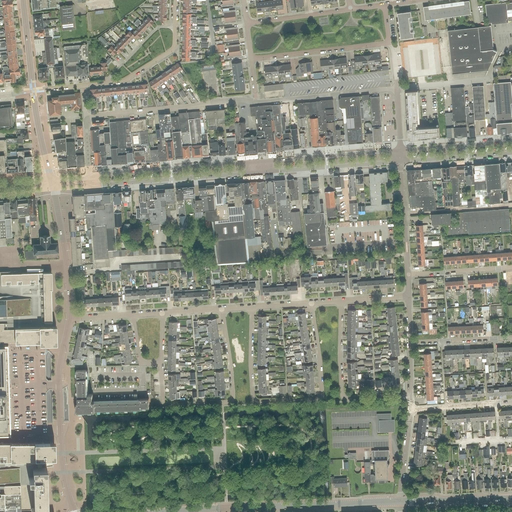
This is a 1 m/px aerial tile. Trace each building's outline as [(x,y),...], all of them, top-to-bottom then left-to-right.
[(31,0),(32,10),(56,7),(55,0),(31,0)] [(298,7),(296,0),(289,0),(291,8),(298,7)] [(471,14),(469,1),(464,1),(464,4),(429,9),(429,6),(423,7),(425,20),(471,14)] [(511,20),(511,2),(506,3),(506,2),(485,5),(487,23),(511,20)] [(73,5),(65,6),(60,7),(62,30),(75,29),(73,5)] [(412,17),(411,11),(397,13),(401,39),(414,37),(413,32),(411,32),(409,17),(412,17)] [(37,16),(34,17),(34,22),(42,21),(42,17),(49,16),(49,14),(40,15),(40,16),(37,16)] [(150,26),(144,21),(142,23),(135,16),(133,18),(136,21),(145,30),(149,26),(150,26)] [(148,17),(144,21),(150,26),(154,22),(148,17)] [(50,23),(50,22),(49,20),(42,21),(34,22),(35,29),(43,28),(43,23),(44,23),(45,22),(46,23),(50,23)] [(145,30),(136,21),(134,23),(138,27),(136,29),(142,35),(141,35),(145,30)] [(488,26),(448,30),(452,67),(453,74),(488,70),(491,62),(492,62),(497,51),(493,50),(492,38),(489,38),(488,26)] [(48,28),(44,29),(35,30),(35,34),(38,34),(38,36),(46,35),(46,38),(52,38),(52,35),(49,35),(48,28)] [(142,35),(136,29),(132,33),(130,31),(137,39),(142,35)] [(137,39),(130,31),(126,35),(131,41),(135,37),(137,39)] [(131,41),(126,35),(121,40),(127,45),(131,41)] [(16,40),(16,37),(6,38),(7,43),(5,43),(5,42),(0,43),(0,45),(16,43),(16,40)] [(55,64),(53,48),(52,38),(46,38),(46,39),(44,39),(46,53),(47,64),(49,64),(49,65),(53,65),(53,64),(55,64)] [(127,45),(121,40),(117,44),(123,49),(127,45)] [(117,51),(107,42),(105,44),(109,48),(107,50),(113,56),(117,51)] [(123,49),(117,44),(116,46),(112,42),(110,44),(108,42),(107,42),(117,51),(119,54),(123,49)] [(225,51),(224,44),(223,44),(217,45),(218,52),(225,51)] [(89,64),(88,52),(87,45),(64,47),(66,67),(67,76),(78,75),(78,76),(88,75),(87,64),(89,64)] [(58,66),(58,59),(57,47),(53,48),(55,64),(55,70),(54,70),(54,75),(56,74),(56,78),(64,77),(63,66),(58,66)] [(408,53),(410,68),(422,66),(422,72),(435,70),(433,49),(419,50),(418,48),(406,49),(406,53),(408,53)] [(47,70),(47,64),(46,53),(42,53),(44,68),(39,68),(40,79),(48,79),(48,75),(49,75),(49,70),(47,70)] [(106,62),(103,63),(103,60),(100,61),(101,66),(102,74),(101,71),(107,70),(107,65),(108,65),(112,60),(110,58),(106,62)] [(341,68),(340,58),(333,59),(335,69),(338,68),(339,74),(341,73),(341,68)] [(18,63),(18,62),(9,63),(9,68),(8,68),(8,67),(7,67),(3,67),(3,70),(18,68),(18,66),(19,66),(19,63),(18,63)] [(202,71),(217,69),(216,62),(201,64),(202,71)] [(242,64),(242,62),(232,64),(233,70),(243,69),(242,64)] [(307,72),(306,62),(299,63),(299,66),(296,70),(297,77),(304,76),(304,74),(307,73),(306,72),(307,72)] [(178,63),(174,66),(181,78),(183,77),(180,73),(179,73),(179,72),(183,70),(178,63)] [(292,74),(291,64),(284,65),(285,75),(290,74),(290,79),(293,79),(292,76),(292,74)] [(285,75),(284,65),(278,66),(279,75),(283,75),(284,80),(286,80),(285,75)] [(181,78),(174,66),(169,70),(173,76),(177,73),(178,74),(177,75),(180,79),(181,78)] [(20,76),(19,68),(18,68),(3,70),(4,73),(7,73),(8,72),(8,71),(10,71),(10,74),(4,75),(5,83),(11,82),(16,82),(15,76),(17,76),(17,77),(20,77),(20,76)] [(243,70),(243,69),(233,70),(234,77),(244,76),(243,70)] [(170,78),(173,76),(169,70),(164,73),(172,84),(173,83),(170,78)] [(172,84),(164,73),(159,76),(164,83),(167,81),(170,85),(172,84)] [(164,90),(163,89),(161,85),(164,83),(159,76),(154,79),(164,94),(165,95),(170,92),(167,88),(164,90)] [(244,76),(234,77),(235,81),(235,83),(235,84),(245,83),(244,82),(244,76)] [(164,94),(154,79),(149,83),(154,89),(157,87),(163,95),(164,94)] [(511,115),(511,104),(511,103),(511,95),(511,85),(511,82),(494,83),(495,102),(497,128),(497,134),(511,133),(511,132),(511,115)] [(245,88),(245,83),(235,84),(236,91),(245,90),(245,88)] [(470,104),(470,110),(474,110),(474,115),(475,120),(486,119),(483,86),(472,87),(474,103),(470,104)] [(451,88),(453,113),(454,133),(454,137),(468,136),(467,127),(466,115),(464,87),(451,88)] [(419,122),(417,91),(406,92),(408,123),(408,129),(408,140),(440,138),(439,127),(416,128),(416,125),(417,125),(417,122),(419,122)] [(72,110),(81,109),(80,93),(77,93),(58,95),(55,95),(55,97),(51,97),(51,100),(48,101),(49,115),(54,115),(60,114),(59,110),(61,110),(61,106),(70,105),(70,106),(71,105),(72,110)] [(373,133),(370,100),(369,97),(369,95),(362,95),(365,143),(373,142),(373,133)] [(362,143),(363,143),(360,96),(341,97),(339,99),(340,107),(341,108),(343,108),(343,112),(346,112),(348,144),(350,144),(355,144),(355,143),(357,143),(362,143)] [(379,96),(369,97),(370,100),(374,142),(383,141),(379,96)] [(335,120),(334,109),(333,99),(320,101),(316,101),(316,102),(308,103),(298,103),(298,115),(298,119),(305,118),(307,118),(306,115),(310,115),(311,118),(311,130),(313,147),(320,146),(326,146),(326,143),(328,143),(329,146),(334,145),(333,131),(336,131),(335,120)] [(497,128),(495,102),(489,102),(490,114),(486,114),(487,123),(488,123),(488,127),(487,127),(488,135),(493,134),(493,128),(497,128)] [(17,113),(15,114),(16,118),(21,118),(25,117),(23,107),(25,107),(24,103),(16,104),(17,113)] [(0,126),(13,125),(11,104),(0,105),(0,126)] [(274,120),(272,105),(265,105),(261,106),(263,125),(265,141),(264,141),(265,151),(276,150),(275,140),(276,140),(276,136),(274,120)] [(279,105),(272,105),(274,120),(281,120),(281,117),(279,105)] [(265,141),(263,125),(261,106),(255,106),(256,115),(257,126),(258,136),(258,139),(257,139),(258,152),(264,151),(263,141),(264,141),(265,141)] [(217,124),(226,124),(225,109),(206,111),(207,119),(208,119),(209,130),(217,129),(217,124)] [(204,156),(202,134),(200,111),(188,112),(190,132),(192,150),(193,157),(204,156)] [(190,132),(188,112),(179,113),(179,116),(182,143),(184,158),(191,157),(190,150),(192,150),(190,132)] [(454,133),(453,113),(445,113),(446,121),(447,137),(453,137),(452,133),(454,133)] [(176,159),(171,117),(170,114),(159,115),(161,131),(162,139),(163,150),(166,150),(167,160),(176,159)] [(475,124),(475,120),(474,115),(466,115),(467,127),(468,127),(468,129),(469,129),(470,136),(476,136),(475,128),(475,124)] [(182,143),(179,116),(171,117),(176,159),(184,158),(182,143)] [(21,118),(16,118),(17,129),(25,128),(24,125),(24,123),(21,123),(21,118)] [(306,126),(305,118),(298,119),(299,127),(306,126)] [(147,131),(146,119),(130,121),(131,133),(133,147),(134,147),(135,162),(151,161),(147,131)] [(131,133),(130,121),(130,120),(124,121),(127,147),(127,148),(133,147),(131,133)] [(283,135),(282,130),(282,122),(281,120),(274,120),(276,136),(276,140),(277,150),(284,149),(283,135)] [(127,147),(124,121),(116,121),(116,122),(109,122),(110,132),(111,139),(111,148),(113,164),(127,163),(126,147),(127,147)] [(241,140),(240,122),(239,122),(239,123),(238,123),(235,123),(235,132),(236,140),(236,144),(237,144),(238,153),(245,153),(244,139),(241,140)] [(258,139),(258,136),(257,136),(247,137),(246,122),(240,122),(241,140),(244,139),(245,139),(246,153),(258,152),(257,139),(258,139)] [(60,123),(51,124),(51,125),(50,126),(50,128),(51,128),(51,132),(61,131),(65,130),(65,125),(61,125),(60,123)] [(291,129),(282,130),(283,135),(284,149),(293,149),(293,139),(292,139),(291,131),(291,129)] [(18,138),(6,138),(7,143),(18,143),(23,142),(22,139),(28,138),(27,130),(20,131),(20,130),(16,131),(17,136),(18,136),(18,138)] [(65,132),(65,130),(61,131),(62,138),(54,139),(56,153),(57,153),(66,151),(66,142),(65,138),(65,132)] [(293,148),(300,148),(299,142),(298,133),(297,134),(297,130),(291,131),(292,139),(293,139),(293,148)] [(345,144),(345,134),(341,135),(340,130),(336,130),(336,135),(337,145),(345,144)] [(160,160),(167,160),(166,150),(163,150),(162,139),(161,131),(157,132),(158,139),(157,139),(158,146),(159,149),(160,160)] [(105,143),(110,143),(110,139),(111,139),(110,132),(105,132),(105,133),(99,134),(100,140),(100,146),(101,151),(104,150),(104,151),(101,151),(102,165),(107,165),(106,152),(105,143)] [(235,148),(235,140),(236,140),(235,132),(230,132),(227,132),(227,141),(228,148),(228,154),(237,153),(237,148),(235,148)] [(75,156),(75,152),(75,146),(75,143),(75,141),(66,142),(66,151),(67,157),(67,167),(76,167),(76,157),(75,156)] [(211,156),(219,155),(218,142),(209,143),(211,156)] [(84,156),(84,145),(79,146),(79,145),(75,146),(75,152),(75,156),(76,157),(76,167),(84,166),(84,156)] [(159,149),(158,146),(153,146),(153,150),(151,150),(152,161),(160,160),(159,149)] [(17,154),(17,156),(17,158),(17,159),(18,171),(19,171),(19,170),(21,170),(21,171),(23,171),(24,171),(24,165),(25,165),(25,162),(25,159),(25,155),(28,155),(30,155),(30,150),(17,151),(17,154)] [(67,157),(66,151),(57,153),(58,158),(59,168),(67,167),(67,157)] [(8,158),(5,158),(5,172),(6,172),(7,172),(11,172),(13,172),(17,171),(18,171),(17,159),(17,158),(17,156),(17,154),(7,155),(8,158)] [(500,198),(503,198),(499,163),(485,164),(488,204),(501,203),(500,198)] [(484,164),(474,165),(475,178),(474,178),(474,184),(475,184),(477,205),(488,204),(484,164)] [(469,176),(469,179),(470,180),(471,185),(474,184),(474,178),(473,178),(472,165),(465,166),(465,176),(469,176)] [(461,206),(459,181),(457,166),(450,167),(452,178),(450,178),(451,181),(451,183),(452,183),(453,194),(453,195),(453,205),(454,206),(461,206)] [(448,196),(447,181),(451,181),(450,178),(449,167),(443,168),(444,182),(442,182),(443,189),(444,189),(444,196),(448,196)] [(436,181),(442,180),(441,168),(421,169),(422,182),(415,183),(415,190),(417,207),(424,207),(424,211),(436,210),(434,189),(433,189),(432,181),(433,180),(434,185),(437,185),(436,181)] [(422,182),(421,169),(414,170),(415,183),(422,182)] [(415,190),(415,183),(414,170),(407,170),(409,195),(409,198),(410,208),(417,207),(415,190)] [(388,172),(369,173),(370,176),(365,177),(365,184),(370,184),(371,205),(366,206),(366,212),(370,211),(370,212),(373,211),(387,210),(390,210),(390,203),(382,204),(380,182),(388,181),(387,178),(388,178),(388,172)] [(355,174),(348,175),(350,195),(357,195),(355,174)] [(319,190),(318,177),(311,178),(312,193),(319,193),(319,190)] [(295,194),(294,179),(287,179),(288,188),(291,188),(292,194),(292,200),(296,200),(295,194)] [(268,194),(268,204),(268,208),(276,208),(275,193),(274,180),(266,181),(268,194)] [(278,210),(279,221),(279,225),(292,224),(291,215),(290,205),(290,198),(287,198),(286,186),(285,180),(275,180),(276,193),(278,210)] [(271,232),(268,208),(268,204),(267,193),(265,193),(264,181),(257,182),(259,198),(260,212),(264,212),(266,233),(271,232)] [(255,218),(260,217),(257,182),(251,182),(252,193),(254,193),(254,196),(255,196),(255,198),(254,199),(255,208),(254,208),(255,218)] [(247,229),(246,217),(245,213),(243,205),(242,195),(241,183),(231,184),(227,184),(228,191),(229,191),(230,195),(226,196),(226,184),(216,185),(217,195),(216,197),(217,210),(216,210),(209,210),(205,211),(206,217),(206,220),(212,220),(212,221),(214,241),(217,265),(250,263),(247,237),(247,229)] [(215,197),(215,194),(216,194),(214,185),(207,186),(209,205),(209,206),(209,210),(216,210),(215,197)] [(204,209),(203,200),(196,200),(194,186),(184,187),(185,199),(191,199),(192,208),(195,207),(196,209),(196,218),(206,217),(205,211),(204,211),(204,209)] [(207,186),(199,187),(200,195),(203,200),(204,209),(209,208),(209,205),(207,186)] [(178,229),(187,229),(186,216),(185,203),(183,187),(176,188),(178,209),(179,209),(179,216),(177,216),(178,229)] [(167,211),(176,210),(174,188),(165,189),(167,211)] [(161,207),(161,200),(166,200),(165,189),(157,189),(158,199),(155,199),(155,207),(150,207),(150,217),(151,223),(149,223),(150,225),(167,224),(166,206),(161,207)] [(147,200),(147,199),(146,199),(146,191),(146,190),(141,191),(140,191),(140,192),(140,193),(140,194),(141,194),(141,201),(140,201),(140,208),(136,209),(137,218),(141,218),(141,214),(146,214),(146,218),(150,217),(150,207),(149,202),(148,202),(148,200),(147,200)] [(150,191),(146,191),(146,199),(147,199),(154,199),(154,190),(150,190),(150,191)] [(132,202),(131,191),(123,192),(124,203),(127,202),(128,207),(130,207),(130,202),(132,202)] [(325,192),(327,217),(336,216),(334,191),(325,192)] [(113,192),(85,195),(73,196),(74,215),(76,215),(76,218),(87,217),(88,227),(93,227),(95,259),(110,258),(113,258),(113,257),(113,251),(113,250),(117,250),(113,192)] [(122,236),(123,236),(121,203),(122,203),(122,192),(114,193),(114,204),(116,239),(117,241),(122,241),(122,236)] [(326,233),(325,218),(323,203),(320,203),(319,193),(309,194),(309,196),(310,200),(310,209),(308,209),(308,213),(304,213),(307,235),(308,246),(327,245),(326,233)] [(453,205),(453,195),(444,196),(445,206),(453,205)] [(35,198),(29,199),(29,210),(30,216),(30,221),(33,221),(35,221),(37,221),(36,216),(35,198)] [(28,205),(27,199),(17,200),(18,209),(19,218),(19,223),(26,223),(25,215),(28,215),(28,205)] [(12,237),(11,219),(19,218),(18,209),(17,209),(16,200),(14,200),(9,201),(4,201),(0,201),(0,207),(4,208),(4,214),(0,214),(0,235),(0,238),(12,237)] [(253,212),(251,203),(246,204),(248,217),(246,217),(247,229),(247,237),(255,237),(253,216),(253,213),(253,212)] [(510,231),(510,219),(509,209),(463,212),(463,213),(457,213),(458,223),(452,224),(452,223),(447,223),(448,235),(468,233),(469,234),(510,231)] [(294,236),(302,235),(300,211),(291,212),(294,236)] [(432,224),(447,223),(452,223),(451,213),(431,214),(432,224)] [(87,217),(76,218),(69,218),(70,231),(72,231),(80,230),(88,230),(88,227),(87,217)] [(50,239),(50,235),(40,236),(40,244),(33,244),(33,247),(31,247),(27,247),(26,247),(26,248),(26,249),(25,249),(26,259),(35,259),(36,258),(36,257),(37,257),(36,254),(41,254),(46,253),(51,253),(52,253),(58,252),(59,252),(58,243),(58,242),(57,242),(57,243),(51,243),(50,243),(50,242),(50,239)] [(353,261),(358,260),(358,256),(348,256),(348,265),(353,264),(353,261)] [(0,341),(2,342),(18,342),(44,342),(57,342),(57,331),(52,331),(52,328),(52,326),(44,326),(44,322),(52,322),(51,279),(49,279),(49,273),(20,273),(20,271),(0,271),(0,341)] [(318,286),(318,277),(318,276),(312,276),(312,273),(309,274),(310,277),(311,277),(312,287),(318,286)] [(348,284),(348,273),(345,273),(345,277),(338,278),(339,285),(346,285),(346,284),(348,284)] [(394,286),(394,279),(393,275),(388,276),(388,273),(385,274),(385,277),(387,277),(387,287),(394,286)] [(259,280),(252,281),(250,281),(250,277),(247,278),(247,281),(249,281),(249,291),(256,290),(256,288),(259,287),(259,280)] [(312,287),(311,277),(310,277),(301,277),(302,286),(305,286),(305,287),(312,287)] [(360,289),(360,281),(359,279),(358,279),(358,277),(349,278),(350,289),(353,289),(360,289)] [(228,285),(229,285),(229,282),(223,283),(223,279),(220,279),(220,283),(222,283),(222,293),(229,292),(228,285)] [(297,286),(291,286),(291,293),(298,293),(298,287),(301,287),(300,279),(297,279),(297,286)] [(169,286),(163,286),(161,286),(160,283),(158,283),(158,287),(159,287),(160,289),(160,297),(167,296),(167,295),(170,295),(169,286)] [(271,295),(270,287),(270,285),(269,285),(263,285),(263,284),(260,284),(261,291),(263,291),(264,295),(271,295)] [(202,299),(201,289),(196,290),(195,286),(193,286),(193,290),(194,290),(194,292),(195,300),(202,299)] [(181,293),(181,291),(179,291),(179,290),(174,290),(174,288),(171,288),(171,297),(174,297),(174,301),(181,301),(181,293)] [(112,298),(112,295),(106,295),(106,292),(103,292),(104,296),(105,295),(105,298),(106,305),(112,305),(112,298)] [(305,313),(299,314),(299,313),(295,313),(295,319),(293,320),(293,322),(297,322),(296,320),(299,320),(306,319),(305,313)] [(480,322),(480,325),(477,325),(478,332),(484,332),(484,331),(486,331),(486,327),(485,318),(481,318),(481,322),(480,322)] [(433,323),(429,324),(422,324),(423,330),(430,329),(430,334),(434,334),(434,337),(437,337),(437,327),(433,327),(433,323)] [(90,330),(88,329),(80,327),(79,334),(89,336),(89,334),(90,330)] [(398,337),(397,331),(390,332),(390,336),(385,337),(385,340),(387,339),(389,339),(388,338),(398,337)] [(399,349),(399,343),(388,344),(389,349),(386,349),(386,351),(390,351),(390,350),(392,350),(399,349)] [(0,437),(11,437),(8,346),(0,346),(0,437)] [(504,357),(504,347),(497,348),(498,357),(503,357),(503,360),(505,360),(505,357),(504,357)] [(312,354),(311,349),(301,350),(302,355),(300,355),(299,353),(294,354),(295,356),(298,355),(299,358),(302,357),(302,356),(312,354)] [(452,359),(451,350),(445,350),(446,358),(446,360),(451,360),(451,363),(453,363),(453,359),(452,359)] [(82,356),(83,353),(75,351),(74,357),(77,358),(76,360),(75,360),(74,360),(74,361),(74,362),(74,363),(75,363),(75,364),(77,364),(78,365),(79,365),(81,365),(82,364),(83,364),(83,363),(83,362),(83,359),(87,360),(87,357),(84,356),(82,356)] [(132,361),(131,355),(124,356),(121,356),(121,355),(118,355),(118,358),(121,357),(122,365),(130,365),(129,361),(132,361)] [(267,358),(266,358),(258,358),(258,364),(259,364),(259,366),(268,366),(268,364),(267,364),(267,358)] [(313,365),(306,366),(302,366),(302,369),(303,369),(303,371),(300,371),(300,373),(303,373),(303,372),(313,371),(313,365)] [(266,374),(266,368),(268,368),(268,366),(259,366),(259,369),(258,369),(259,375),(266,374)] [(140,409),(149,409),(149,399),(139,399),(139,400),(92,402),(92,397),(93,397),(93,394),(89,394),(89,397),(87,397),(86,370),(77,370),(77,398),(78,398),(78,402),(75,412),(140,410),(140,409)] [(269,380),(269,376),(272,375),(272,373),(269,373),(269,374),(266,374),(259,375),(259,381),(269,380)] [(400,383),(400,377),(392,378),(390,378),(390,379),(388,379),(389,385),(390,387),(392,386),(393,385),(393,384),(400,383)] [(361,381),(362,381),(362,379),(358,379),(358,380),(349,381),(349,387),(355,387),(355,388),(360,388),(359,381),(361,381)] [(373,379),(365,380),(365,381),(365,384),(367,384),(368,388),(374,387),(373,379)] [(270,390),(270,388),(273,387),(273,385),(269,385),(269,386),(260,387),(260,393),(267,393),(267,394),(272,394),(271,390),(270,390)] [(395,431),(394,420),(391,420),(391,413),(379,414),(380,432),(395,431)] [(427,422),(427,419),(428,419),(428,414),(423,415),(423,418),(420,417),(419,424),(426,425),(429,425),(429,424),(430,424),(430,423),(427,422)] [(425,436),(425,432),(418,431),(417,438),(425,439),(427,439),(427,438),(428,436),(425,436)] [(424,443),(425,439),(417,438),(416,444),(427,446),(428,446),(428,443),(424,443)] [(0,509),(28,509),(46,508),(48,508),(48,504),(47,467),(47,466),(37,467),(37,463),(43,463),(43,462),(51,462),(52,462),(52,456),(53,456),(53,443),(47,443),(9,443),(0,443),(0,509)] [(426,451),(427,446),(416,444),(416,451),(423,452),(425,452),(426,451)] [(372,483),(385,482),(385,479),(388,479),(388,466),(390,466),(390,463),(388,463),(387,459),(389,457),(389,450),(372,450),(372,460),(365,460),(365,481),(372,481),(372,483)] [(444,473),(444,467),(434,467),(435,474),(435,476),(434,476),(434,477),(433,477),(434,479),(434,485),(435,485),(437,485),(440,485),(440,479),(440,476),(444,476),(444,473)] [(347,478),(334,479),(334,476),(331,476),(331,483),(334,483),(334,487),(340,487),(340,486),(347,486),(347,478)]
